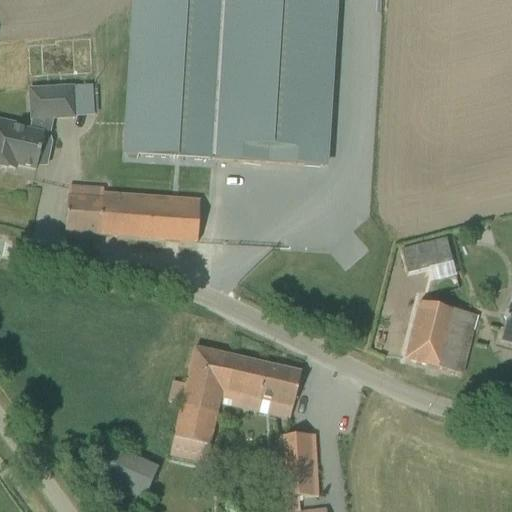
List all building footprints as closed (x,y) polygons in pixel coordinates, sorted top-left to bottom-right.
[(134,0),(125,155),(215,162),(321,168),(332,0),(134,0)] [(39,43),(40,75),(89,73),(88,37),(53,39),(53,42),(39,43)] [(0,121),(0,168),(5,170),(6,165),(15,166),(35,171),(45,120),(73,118),(71,88),(27,90),(28,123),(30,123),(28,131),(20,129),(21,125),(0,121)] [(65,215),(64,235),(191,244),(196,245),(197,225),(199,202),(123,197),(122,196),(102,195),(101,201),(66,198),(65,215)] [(499,342),(511,345),(511,295),(511,296),(499,342)] [(404,361),(460,375),(474,317),(418,303),(404,361)] [(172,383),(167,404),(180,407),(169,457),(188,461),(204,465),(218,406),(220,396),(291,412),(300,374),(193,350),(185,386),(172,383)] [(283,511),(324,511),(317,511),(297,511),(297,500),(316,498),(313,437),(277,439),(280,501),(282,500),(283,511)] [(380,511),(370,437),(335,441),(344,511),(380,511)] [(87,458),(94,467),(103,461),(96,452),(87,458)] [(113,484),(148,496),(158,466),(124,454),(113,484)]
